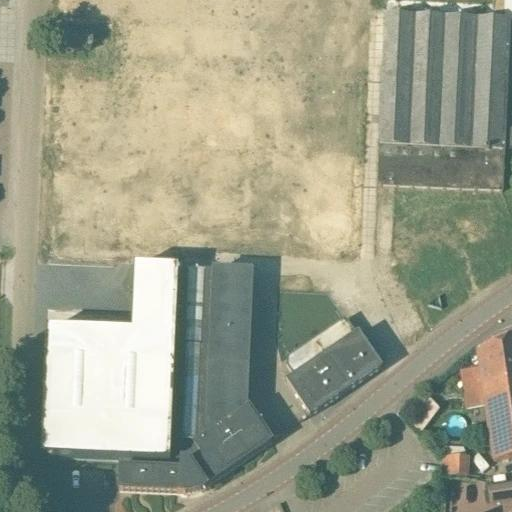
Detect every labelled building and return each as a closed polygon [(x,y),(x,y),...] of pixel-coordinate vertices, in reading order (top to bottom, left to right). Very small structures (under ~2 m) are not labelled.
[(249,253),(359,256),(364,81),(288,79),(290,0),(258,0),(258,27),(188,25),(186,80),(52,76),(49,171),(184,174),(184,183),(192,183),(191,204),(184,204),(182,251),(237,253),(238,230),(249,230),(249,253)] [(511,0),(386,0),(387,0),(381,148),(380,160),(379,189),(503,194),(504,154),(505,154),(511,6),(511,0)] [(91,54),(92,35),(63,32),(62,52),(91,54)] [(89,188),(59,187),(57,238),(87,239),(89,188)] [(180,499),(189,499),(196,498),(201,496),(209,491),(208,489),(272,446),(247,409),(246,408),(253,274),(180,271),(179,271),(179,269),(135,267),(132,334),(47,330),(41,459),(120,463),(119,495),(121,495),(180,497),(180,499)] [(511,330),(496,337),(492,339),(494,345),(494,347),(478,353),(494,461),(493,461),(494,463),(511,460),(511,330)] [(309,421),(383,371),(359,335),(285,384),(309,421)] [(430,401),(412,422),(422,431),(440,410),(430,401)] [(468,460),(444,459),(443,478),(467,479),(468,460)] [(511,502),(511,485),(487,486),(488,503),(511,502)]
